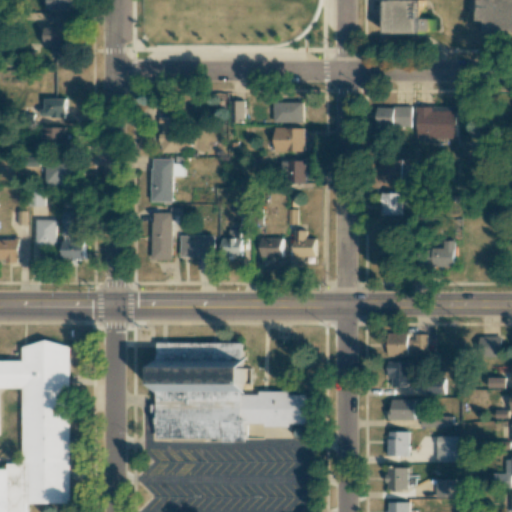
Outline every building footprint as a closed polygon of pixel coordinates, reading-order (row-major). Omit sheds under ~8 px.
[(47,0),(48,8),(69,8),(69,0),(47,0)] [(511,0),(384,0),(384,33),(433,33),(433,16),(424,16),(424,0),(477,0),(477,19),(484,19),(484,28),(511,28),(511,0)] [(44,27),(44,43),(54,43),(55,57),(70,56),(69,15),(49,15),(50,26),(44,27)] [(66,99),(44,98),(43,117),(66,117),(66,99)] [(230,123),(245,123),(245,101),(230,101),(230,123)] [(303,102),(273,102),(273,122),(303,123),(303,102)] [(411,130),(411,107),(375,106),(375,129),(411,130)] [(456,106),(417,107),(417,138),(457,138),(456,106)] [(160,152),(184,152),(184,146),(191,146),(191,136),(177,137),(177,110),(160,110),(160,152)] [(67,128),(44,127),(43,143),(31,142),(30,151),(66,152),(67,128)] [(274,151),(303,152),(304,128),(274,127),(274,151)] [(400,179),(401,158),(378,157),(377,179),(400,179)] [(152,201),(173,202),(173,176),(184,176),(184,163),(174,163),(174,158),(153,158),(152,201)] [(305,162),(280,162),(280,171),(286,171),(286,184),(305,183),(305,162)] [(46,184),(68,184),(68,163),(47,163),(46,184)] [(45,206),(44,189),(29,190),(30,206),(45,206)] [(401,215),(401,193),(381,193),(380,215),(401,215)] [(62,235),(77,235),(78,211),(63,210),(62,235)] [(173,260),(173,213),(153,212),(152,259),(173,260)] [(55,220),(37,220),(37,247),(56,247),(55,220)] [(242,230),(228,229),(228,238),(223,238),(222,256),(241,257),(242,230)] [(294,257),(316,256),(315,238),(306,238),(306,230),(293,231),(294,257)] [(181,236),(181,257),(216,257),(216,235),(181,236)] [(283,238),(261,238),(260,257),(282,257),(283,238)] [(0,239),(0,245),(0,262),(19,261),(19,239),(0,239)] [(62,241),(63,260),(85,259),(84,240),(62,241)] [(453,266),(454,241),(443,240),(443,248),(432,248),(431,266),(453,266)] [(386,356),(418,356),(418,350),(427,350),(427,334),(412,334),(412,333),(386,333),(386,356)] [(481,357),(502,358),(502,338),(482,337),(481,357)] [(246,343),(156,342),(155,404),(152,404),(151,413),(158,413),(157,439),(248,440),(248,425),(309,425),(309,393),(260,392),(260,394),(245,394),(246,343)] [(0,388),(22,388),(23,463),(7,463),(7,468),(0,468),(0,511),(27,511),(27,504),(71,503),(69,343),(23,344),(23,360),(0,360),(0,388)] [(411,362),(390,362),(389,386),(410,387),(411,362)] [(506,377),(488,377),(488,388),(506,388),(506,377)] [(444,378),(427,379),(428,394),(445,393),(444,378)] [(414,399),(391,399),(391,408),(388,408),(388,419),(414,419),(414,399)] [(453,416),(421,417),(422,428),(453,427),(453,416)] [(388,456),(409,456),(409,431),(388,432),(388,456)] [(457,436),(437,436),(436,462),(456,462),(457,436)] [(511,476),(511,456),(505,457),(506,473),(493,473),(494,488),(511,487),(511,477),(511,476)] [(408,467),(387,467),(387,489),(408,489),(408,467)] [(455,498),(455,479),(436,479),(436,498),(455,498)] [(409,511),(409,502),(388,502),(388,511),(409,511)]
